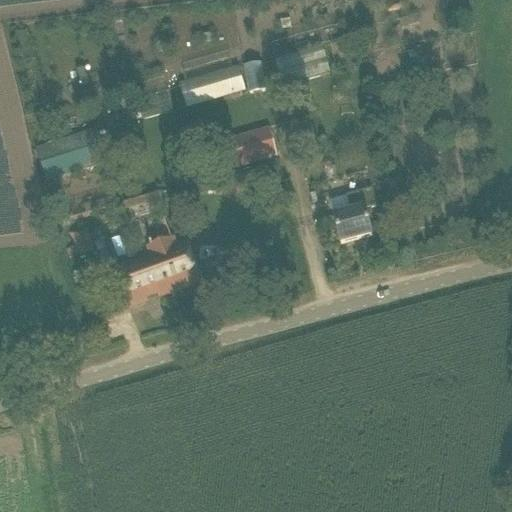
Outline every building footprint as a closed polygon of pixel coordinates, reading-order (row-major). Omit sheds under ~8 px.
[(282,84),(331,75),(325,49),(277,58),(282,84)] [(265,91),(261,65),(247,67),(251,93),(265,91)] [(227,74),(182,87),(189,109),(234,96),(227,74)] [(216,175),(277,158),(270,131),(208,148),(216,175)] [(38,153),(46,180),(107,161),(98,134),(38,153)] [(250,186),(253,190),(256,193),(260,194),(265,193),(269,191),(271,187),(273,183),(272,179),(270,175),(266,172),(262,171),(258,171),(254,174),(251,177),(250,181),(250,186)] [(341,245),(372,237),(365,211),(377,208),(372,191),(347,198),(352,213),(334,218),(341,245)] [(160,195),(124,205),(126,211),(149,205),(151,211),(164,208),(160,195)] [(72,235),(73,236),(71,236),(76,248),(78,255),(79,255),(80,256),(93,252),(93,251),(94,250),(87,231),(86,231),(86,230),(72,235)] [(202,283),(188,242),(177,246),(174,238),(147,248),(151,258),(118,269),(132,308),(202,283)]
